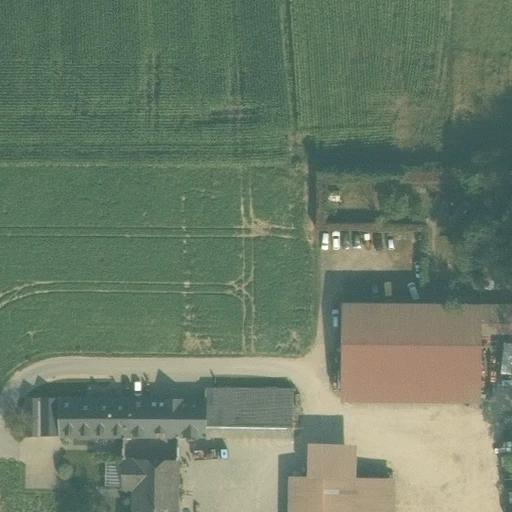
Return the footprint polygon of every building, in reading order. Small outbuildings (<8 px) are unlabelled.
[(342,307),(339,404),(480,404),(482,308),(342,307)] [(206,401),(205,438),(291,440),(292,391),(204,390),(204,401),(206,401)] [(59,438),(58,400),(25,400),(26,438),(59,438)] [(58,400),(59,438),(59,439),(148,440),(148,401),(58,400)] [(206,401),(204,401),(148,401),(148,440),(178,440),(178,438),(205,438),(206,401)] [(511,462),(511,440),(500,441),(501,463),(511,462)] [(307,448),(307,469),(355,470),(356,450),(307,448)] [(143,510),(176,511),(177,489),(177,462),(122,461),(122,492),(133,492),(132,502),(144,503),(143,510)] [(177,462),(177,489),(192,489),(193,461),(178,461),(177,462)] [(307,469),(306,478),(355,480),(355,470),(307,469)] [(354,511),(355,480),(306,478),(290,478),(289,511),(354,511)] [(388,511),(389,480),(355,480),(354,511),(388,511)] [(176,511),(143,510),(144,503),(132,502),(131,511),(176,511)]
